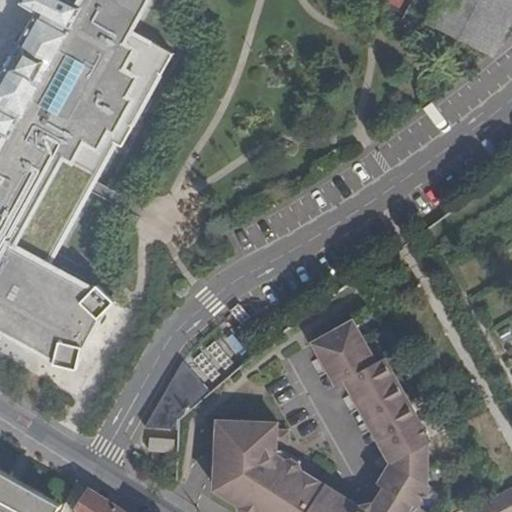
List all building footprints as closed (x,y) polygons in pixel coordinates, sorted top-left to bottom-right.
[(85,0),(80,9),(64,0),(25,0),(23,4),(38,13),(15,54),(0,81),(0,131),(10,137),(0,153),(0,326),(56,353),(55,361),(78,365),(83,343),(98,316),(116,300),(101,282),(95,286),(50,260),(91,181),(110,143),(118,147),(130,126),(128,125),(157,75),(160,76),(172,56),(151,44),(149,47),(128,34),(147,0),(85,0)] [(495,54),(511,21),(511,0),(438,0),(428,19),(495,54)] [(219,419),(215,488),(241,505),(240,507),(247,511),(402,511),(404,511),(412,500),(418,504),(430,482),(427,480),(428,443),(431,441),(385,357),(377,362),(354,320),(314,342),(338,385),(347,380),(391,461),(379,482),(385,485),(377,495),(371,503),(368,501),(361,496),(357,502),(361,505),(360,506),(324,483),(300,468),(299,462),(291,457),(285,459),(275,453),(276,441),(287,442),(287,430),(277,429),(277,421),(219,419)] [(179,419),(212,391),(185,359),(162,399),(179,419)] [(179,428),(179,419),(162,399),(146,425),(179,428)] [(174,451),(174,438),(149,437),(149,450),(174,451)] [(0,476),(63,511),(65,505),(9,473),(0,468),(0,476)] [(0,476),(0,511),(62,511),(63,511),(0,476)] [(511,511),(511,487),(466,511),(465,511),(511,511)] [(115,511),(118,507),(91,489),(76,511),(115,511)] [(408,511),(418,504),(412,500),(404,511),(402,511),(408,511)]
